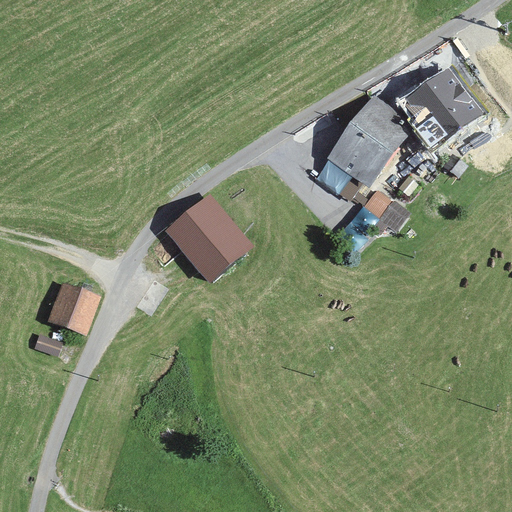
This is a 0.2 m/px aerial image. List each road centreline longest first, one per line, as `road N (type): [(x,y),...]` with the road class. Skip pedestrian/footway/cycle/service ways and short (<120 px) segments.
road 1 (track): [(495,0),(348,88),(162,224),(125,281)]
road 2 (track): [(86,368),(334,213)]
road 3 (track): [(125,281),(45,478)]
